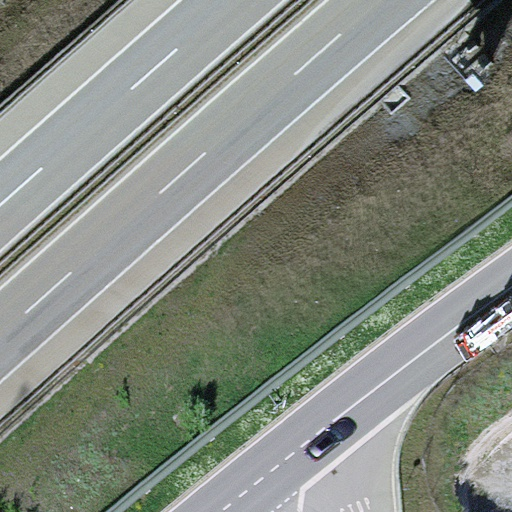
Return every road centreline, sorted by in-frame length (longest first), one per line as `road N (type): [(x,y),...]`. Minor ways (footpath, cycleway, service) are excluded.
road 1 (motorway): [(0,334),(380,0)]
road 2 (primary): [(511,283),(221,511)]
road 3 (motorway): [(234,0),(0,206)]
